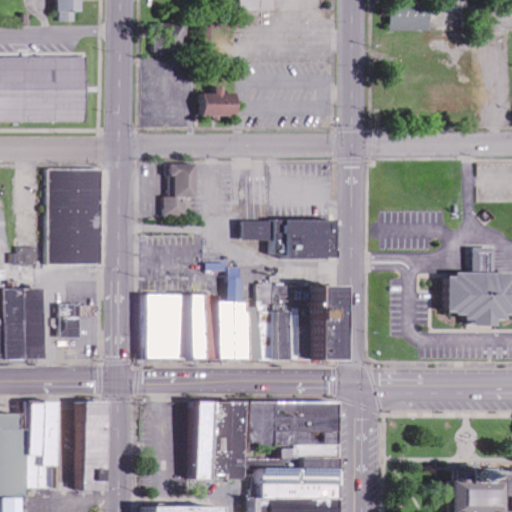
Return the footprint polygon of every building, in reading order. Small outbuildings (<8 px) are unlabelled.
[(56,0),(82,0),(82,13),(75,13),(75,22),(59,22),(59,14),(57,14),(56,0)] [(243,0),(243,12),(277,12),(277,0),(243,0)] [(392,30),(432,31),(432,6),(392,5),(392,30)] [(156,24),(155,53),(185,55),(186,25),(156,24)] [(0,58),(0,122),(86,122),(86,58),(0,58)] [(217,95),(202,94),(201,117),(239,118),(240,95),(227,95),(227,87),(217,87),(217,95)] [(166,196),(166,164),(193,164),(193,197),(183,197),(184,216),(161,216),(161,196),(166,196)] [(43,169),(98,169),(98,263),(44,263),(43,169)] [(237,221),(268,222),(269,217),(331,219),(330,257),(267,255),(267,241),(237,240),(237,221)] [(43,247),(18,248),(19,266),(44,265),(43,247)] [(509,271),(509,276),(511,276),(511,311),(509,311),(509,314),(498,314),(498,319),(489,319),(489,326),(468,326),(468,320),(459,320),(459,314),(449,314),(449,312),(441,312),(441,277),(448,277),(448,272),(509,271)] [(141,294),(209,295),(209,302),(236,302),(236,309),(252,309),(252,284),(329,284),(329,360),(140,359),(141,294)] [(0,288),(34,288),(35,359),(0,359),(0,288)] [(56,303),(76,303),(76,337),(56,337),(56,303)] [(0,400),(50,400),(50,487),(23,487),(23,497),(0,497),(0,400)] [(76,403),(99,403),(99,490),(77,491),(76,403)] [(188,403),(236,403),(235,480),(188,480),(188,403)] [(241,403),(330,403),(329,511),(245,511),(245,500),(253,500),(254,482),(241,482),(242,458),(274,459),(274,447),(240,447),(241,403)] [(511,511),(511,468),(493,468),(493,472),(456,472),(456,477),(446,476),(446,511),(511,511)] [(3,497),(3,511),(23,511),(23,497),(3,497)]
